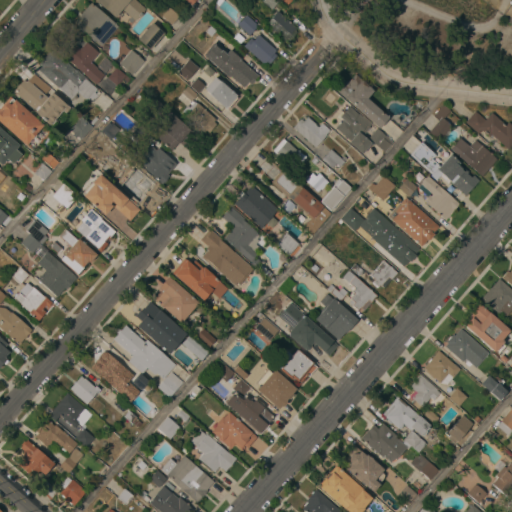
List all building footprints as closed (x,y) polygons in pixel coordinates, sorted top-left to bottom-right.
[(95,0),(135,0),(145,9),(135,20),(122,9),(115,18),(95,0)] [(101,47),(73,23),(91,2),(118,26),(101,47)] [(169,7),(179,16),(178,18),(179,18),(173,24),(172,23),(171,25),(161,16),(169,7)] [(296,27),(294,29),(297,32),(289,41),(286,38),(284,41),(265,24),(277,11),(296,27)] [(258,25),(249,35),(237,25),(246,15),(258,25)] [(151,23),(164,33),(149,50),(137,39),(151,23)] [(276,50),(274,53),(276,55),(269,64),(266,62),(263,65),(243,46),(250,38),(253,40),(258,34),(276,50)] [(67,59),(71,54),(68,51),(80,37),(98,53),(90,62),(98,68),(97,69),(104,75),(96,84),(67,59)] [(212,42),(216,45),(215,46),(220,50),(225,54),(229,50),(240,59),(239,61),(257,76),(250,85),(247,82),(242,88),(229,76),(228,77),(216,67),(202,55),(207,50),(206,49),(212,42)] [(36,68),(40,64),(39,63),(52,49),(75,70),(76,69),(86,78),(86,79),(97,89),(95,92),(96,93),(98,91),(100,93),(93,101),(90,98),(87,101),(77,92),(71,99),(36,68)] [(130,50),(143,61),(132,75),(119,64),(130,50)] [(188,60),(197,68),(186,80),(177,72),(188,60)] [(126,76),(126,75),(131,79),(128,83),(123,78),(117,86),(107,77),(116,67),(126,76)] [(50,88),(45,95),(47,97),(51,92),(61,101),(62,100),(70,108),(66,113),(62,110),(55,119),(56,120),(52,124),(51,123),(50,125),(35,112),(35,111),(13,92),(23,80),(26,82),(29,78),(34,74),(50,88)] [(388,117),(379,128),(372,123),(369,126),(370,127),(362,136),(371,143),(362,154),(349,142),(350,141),(335,128),(343,118),(348,122),(357,112),(362,117),(364,115),(336,91),(342,83),(343,84),(346,81),(348,82),(354,74),(373,91),(367,98),(388,117)] [(237,98),(227,109),(204,89),(214,77),(237,98)] [(0,123),(0,107),(9,96),(43,125),(26,145),(0,123)] [(197,139),(188,150),(179,142),(171,151),(155,136),(163,127),(157,121),(158,120),(146,108),(154,99),(197,139)] [(215,119),(213,121),(216,124),(208,132),(206,130),(203,133),(185,116),(186,115),(181,111),(187,105),(189,107),(194,101),(196,104),(197,103),(215,119)] [(490,134),(488,136),(481,130),(478,134),(465,122),(475,111),(485,120),(491,113),(505,125),(508,122),(511,126),(511,145),(508,150),(490,134)] [(292,127),(300,119),(303,121),(307,116),(316,124),(315,125),(318,127),(322,122),(330,129),(326,134),(326,135),(315,148),(292,127)] [(80,138),(77,136),(76,137),(73,135),(74,133),(70,129),(81,117),(91,126),(80,138)] [(441,117),(452,126),(439,141),(428,132),(441,117)] [(101,131),(109,122),(111,124),(112,123),(119,129),(114,135),(116,140),(126,148),(123,151),(101,131)] [(130,135),(140,125),(150,134),(141,145),(130,135)] [(0,164),(0,127),(19,145),(15,149),(21,154),(12,164),(7,159),(1,165),(0,164)] [(368,138),(377,128),(389,138),(388,139),(392,142),(390,144),(391,144),(384,152),(368,138)] [(297,151),(298,150),(306,157),(301,162),(295,156),(288,164),(276,153),(276,154),(272,151),(283,138),(297,151)] [(496,159),(481,177),(450,149),(459,138),(469,147),(475,140),(496,159)] [(409,155),(421,142),(435,155),(432,159),(440,166),(450,155),(460,164),(458,166),(461,169),(461,170),(463,168),(468,172),(466,173),(471,178),(473,175),(478,180),(465,195),(441,174),(436,180),(430,175),(431,174),(409,155)] [(174,163),(165,173),(167,176),(161,183),(143,167),(144,167),(136,160),(145,149),(152,155),(158,149),(174,163)] [(344,162),(339,167),(335,163),(331,168),(322,159),(330,149),(344,162)] [(113,157),(119,150),(133,162),(127,169),(113,157)] [(51,172),(43,181),(37,175),(36,176),(34,173),(42,163),(51,172)] [(312,235),(303,227),(310,219),(305,215),(306,213),(270,182),(280,170),(330,213),(312,235)] [(115,183),(120,176),(128,182),(136,173),(138,175),(139,174),(154,187),(150,192),(148,190),(145,193),(147,195),(139,204),(115,183)] [(305,180),(312,173),(315,177),(318,173),(328,183),(321,189),(320,188),(317,192),(305,180)] [(99,174),(127,199),(126,199),(138,210),(129,221),(112,206),(114,204),(111,201),(109,204),(111,206),(103,215),(82,196),(92,184),(90,183),(99,174)] [(459,204),(445,220),(423,201),(428,195),(430,197),(432,195),(420,184),(427,175),(459,204)] [(381,200),(367,188),(372,182),(374,184),(374,185),(375,186),(383,176),(394,186),(381,200)] [(416,187),(408,196),(398,188),(406,178),(416,187)] [(330,210),(320,201),(338,179),(341,181),(342,180),(350,187),(330,210)] [(62,184),(72,192),(69,195),(72,197),(70,199),(74,202),(70,207),(63,201),(60,205),(51,196),(62,184)] [(233,204),(237,200),(235,198),(241,191),(243,194),(249,188),(251,189),(252,187),(277,209),(260,228),(233,204)] [(438,227),(432,233),(434,234),(428,241),(427,239),(420,246),(386,216),(399,202),(403,198),(406,198),(438,227)] [(223,238),(233,227),(221,218),(231,207),(245,219),(244,221),(256,232),(256,233),(259,236),(256,239),(258,241),(255,244),(261,249),(250,262),(223,238)] [(363,220),(354,231),(339,218),(348,208),(363,220)] [(418,249),(413,254),(414,255),(409,261),(408,260),(402,267),(369,237),(372,234),(366,229),(369,226),(364,221),(366,219),(364,217),(372,208),(418,249)] [(100,218),(115,232),(108,239),(108,238),(105,241),(108,244),(100,253),(96,249),(97,248),(84,236),(90,229),(80,220),(90,209),(100,218)] [(29,234),(25,230),(34,219),(47,231),(44,235),(47,238),(41,245),(40,244),(31,253),(20,243),(29,234)] [(253,268),(237,287),(236,285),(235,286),(218,271),(217,271),(201,257),(206,250),(205,248),(207,246),(199,239),(209,228),(220,238),(219,239),(253,268)] [(96,255),(89,263),(87,261),(82,267),(77,274),(60,260),(71,246),(59,236),(65,229),(96,255)] [(298,244),(288,255),(275,243),(285,232),(298,244)] [(76,277),(66,289),(65,288),(57,296),(37,279),(45,270),(37,263),(47,251),(76,277)] [(171,273),(184,258),(191,264),(194,260),(202,268),(203,267),(219,281),(202,300),(171,273)] [(383,260),(397,273),(384,288),(380,284),(378,287),(370,280),(373,278),(370,275),(383,260)] [(20,267),(28,275),(20,284),(12,276),(20,267)] [(377,296),(363,311),(360,307),(357,310),(349,302),(351,299),(350,298),(354,293),(350,289),(352,286),(342,277),(348,270),(377,296)] [(511,286),(501,277),(507,271),(509,272),(511,270),(511,271),(511,286)] [(198,303),(180,323),(153,299),(161,290),(158,288),(168,276),(198,303)] [(499,313),(481,298),(499,278),(511,289),(511,308),(505,316),(500,312),(499,313)] [(338,291),(342,287),(347,292),(343,297),(345,298),(341,301),(340,300),(339,301),(326,288),(330,284),(338,291)] [(13,298),(19,292),(24,297),(33,287),(43,296),(43,295),(51,302),(47,307),(45,305),(42,309),(46,312),(38,321),(13,298)] [(357,320),(345,333),(344,332),(337,340),(314,319),(325,307),(319,301),(326,294),(332,299),(333,298),(357,320)] [(185,334),(168,354),(137,326),(142,321),(135,316),(140,311),(141,312),(149,302),(179,328),(185,334)] [(338,345),(328,356),(315,344),(312,347),(310,345),(310,347),(308,350),(305,350),(289,336),(288,332),(290,330),(287,328),(289,326),(278,316),(290,302),(338,345)] [(510,330),(501,340),(503,341),(502,342),(505,345),(497,354),(464,325),(470,318),(469,317),(472,314),(470,312),(478,302),(510,330)] [(0,327),(0,307),(5,308),(10,312),(11,312),(31,329),(18,345),(0,327)] [(277,330),(268,341),(253,327),(263,317),(277,330)] [(175,365),(163,379),(156,372),(154,374),(147,368),(142,373),(128,361),(132,356),(113,339),(125,325),(144,342),(146,339),(175,365)] [(215,340),(207,348),(195,337),(203,328),(215,340)] [(488,353),(475,368),(465,358),(462,362),(445,346),(447,343),(446,342),(452,334),(454,335),(460,328),(488,353)] [(181,344),(189,334),(209,351),(201,361),(181,344)] [(0,337),(1,338),(0,338),(7,344),(4,347),(9,351),(4,357),(8,360),(4,364),(3,363),(0,366),(0,337)] [(314,362),(313,364),(316,367),(308,376),(307,375),(301,383),(298,380),(297,381),(293,378),(292,380),(280,369),(280,368),(275,363),(286,351),(291,355),(297,348),(314,362)] [(424,368),(427,365),(426,364),(439,350),(460,369),(446,384),(440,384),(424,368)] [(133,375),(119,391),(91,367),(105,351),(133,375)] [(295,388),(291,392),(293,394),(287,401),(287,402),(283,407),(267,393),(267,394),(265,392),(268,388),(261,382),(266,376),(258,369),(265,361),(295,388)] [(257,378),(250,387),(238,376),(245,368),(257,378)] [(169,397),(157,387),(166,376),(167,377),(171,372),(183,382),(169,397)] [(437,389),(436,390),(439,393),(433,400),(430,397),(421,407),(411,397),(416,392),(410,387),(416,380),(413,377),(418,372),(437,389)] [(148,381),(137,393),(129,386),(133,382),(132,381),(140,373),(148,381)] [(481,383),(488,375),(497,383),(498,382),(501,385),(500,386),(506,391),(499,400),(481,383)] [(73,392),(73,391),(70,388),(80,376),(84,379),(84,378),(94,387),(95,385),(99,389),(98,390),(99,391),(97,394),(96,393),(86,404),(73,392)] [(249,387),(241,397),(231,388),(240,379),(249,387)] [(459,406),(448,397),(456,388),(467,397),(459,406)] [(66,420),(65,421),(62,419),(63,418),(60,415),(55,421),(48,415),(67,393),(92,414),(82,426),(79,423),(76,426),(73,427),(66,420)] [(258,433),(241,418),(241,417),(225,403),(231,395),(232,396),(235,394),(240,399),(241,398),(242,400),(245,397),(249,400),(250,400),(252,402),(255,399),(274,416),(258,433)] [(430,425),(420,436),(412,428),(410,430),(402,423),(402,424),(403,425),(399,429),(382,414),(397,396),(430,425)] [(511,408),(511,431),(508,436),(496,425),(511,408)] [(256,437),(247,448),(244,445),(241,449),(234,443),(231,447),(231,446),(229,448),(210,431),(216,425),(215,424),(221,416),(223,418),(228,412),(256,437)] [(455,443),(447,437),(449,435),(446,433),(462,415),(472,424),(455,443)] [(167,416),(179,427),(169,439),(157,428),(167,416)] [(77,444),(68,453),(70,454),(75,448),(82,455),(75,463),(76,464),(67,474),(58,466),(67,457),(68,457),(69,456),(68,454),(67,455),(59,447),(58,448),(53,444),(49,449),(35,436),(38,433),(36,431),(40,427),(39,426),(45,418),(54,426),(55,424),(62,431),(63,430),(77,444)] [(396,435),(395,437),(407,447),(396,459),(394,458),(390,463),(383,456),(382,457),(371,447),(370,448),(366,444),(367,444),(360,438),(373,424),(377,429),(382,423),(396,435)] [(94,438),(85,447),(75,438),(83,428),(94,438)] [(198,458),(202,453),(195,447),(196,446),(190,441),(199,430),(205,435),(206,433),(215,441),(215,442),(227,452),(236,459),(225,471),(219,466),(214,472),(198,458)] [(426,443),(418,452),(403,439),(411,430),(426,443)] [(53,463),(44,474),(39,470),(36,474),(34,473),(31,476),(18,465),(24,458),(23,456),(22,454),(23,452),(23,451),(20,448),(27,440),(53,463)] [(365,456),(366,455),(383,469),(381,472),(384,475),(382,480),(373,491),(346,469),(350,464),(349,460),(349,458),(350,457),(346,454),(354,445),(365,456)] [(438,470),(430,480),(420,471),(419,472),(409,463),(415,456),(420,454),(438,470)] [(213,481),(206,490),(207,491),(198,501),(197,500),(196,502),(166,476),(167,475),(160,469),(169,459),(175,464),(183,455),(213,481)] [(511,463),(511,491),(507,497),(492,484),(497,477),(495,475),(503,466),(505,468),(510,462),(511,463)] [(360,511),(346,511),(317,484),(325,475),(326,477),(329,474),(328,472),(334,465),(336,467),(337,466),(371,497),(362,508),(363,509),(360,511)] [(166,478),(158,487),(149,478),(157,470),(166,478)] [(85,491),(73,505),(68,500),(67,502),(64,499),(65,498),(59,493),(63,488),(59,484),(66,476),(71,480),(72,479),(85,491)] [(38,488),(46,478),(57,487),(55,489),(58,491),(50,499),(38,488)] [(478,503),(468,494),(467,493),(474,484),(476,485),(486,493),(478,503)] [(407,505),(397,496),(406,485),(416,494),(407,505)] [(160,511),(149,502),(163,486),(178,499),(179,497),(192,509),(189,511),(160,511)] [(133,495),(126,504),(117,497),(124,489),(133,495)] [(341,511),(305,511),(301,508),(308,501),(306,500),(315,489),(341,511)]
